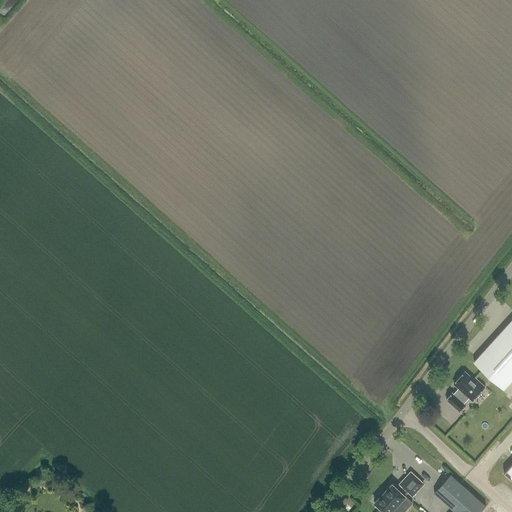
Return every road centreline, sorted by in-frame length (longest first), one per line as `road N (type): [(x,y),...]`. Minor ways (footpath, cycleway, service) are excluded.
road 1 (unclassified): [(400,417),(511,272)]
road 2 (unclassified): [(400,417),(509,511)]
